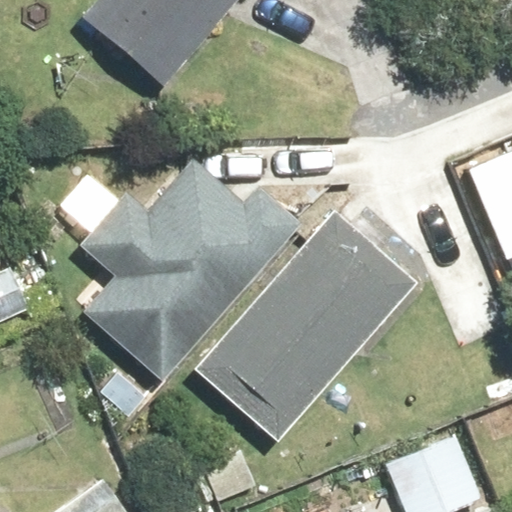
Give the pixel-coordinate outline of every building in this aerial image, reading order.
[(153,95),(230,0),(88,0),(67,26),(153,95)] [(161,382),(307,218),(256,173),(239,192),(194,152),(144,208),(127,193),(83,242),(113,268),(77,308),(161,382)] [(266,447),(406,283),(321,211),(180,375),(266,447)] [(0,275),(0,329),(27,317),(33,328),(66,313),(41,257),(0,275)] [(485,511),(463,436),(411,452),(428,511),(485,511)] [(136,511),(111,477),(62,511),(136,511)]
